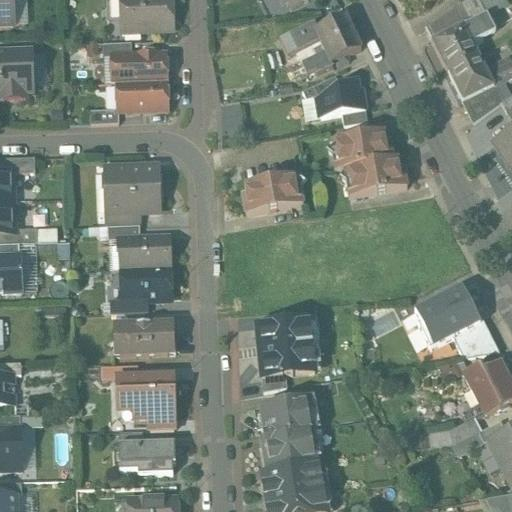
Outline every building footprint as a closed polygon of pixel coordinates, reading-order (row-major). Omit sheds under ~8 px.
[(0,0),(0,28),(13,28),(13,10),(15,10),(15,8),(13,8),(12,0),(0,0)] [(120,0),(122,34),(173,32),(171,0),(120,0)] [(479,0),(466,0),(426,29),(433,43),(487,16),(479,0)] [(487,16),(433,43),(448,73),(478,58),(472,47),(483,41),(480,37),(494,30),(487,16)] [(345,18),(327,27),(324,21),(316,25),(319,31),(311,34),(308,29),(276,44),(284,60),(317,45),(320,51),(353,35),(345,18)] [(353,35),(320,51),(323,57),(302,67),(307,79),(313,76),(314,77),(331,69),(329,66),(336,62),(338,68),(346,64),(343,58),(360,50),(353,35)] [(131,45),(104,46),(104,58),(111,58),(132,58),(131,45)] [(0,54),(0,101),(25,101),(25,95),(32,95),(31,53),(0,54)] [(132,58),(111,58),(112,86),(117,86),(167,84),(166,57),(132,58)] [(478,58),(448,73),(462,103),(492,89),(486,76),(478,58)] [(511,66),(511,64),(486,76),(492,89),(511,79),(511,66)] [(302,67),(289,73),(295,85),(307,79),(302,67)] [(328,129),(368,115),(354,74),(314,88),(328,129)] [(167,84),(118,86),(119,113),(119,115),(167,113),(167,84)] [(484,102),(467,111),(473,124),(489,113),(484,102)] [(119,113),(90,113),(91,126),(119,126),(119,115),(119,113)] [(511,132),(493,146),(511,171),(511,132)] [(383,134),(331,143),(331,148),(328,153),(338,161),(340,171),(345,171),(393,162),(390,145),(385,145),(383,134)] [(34,160),(0,161),(0,172),(2,173),(13,173),(13,176),(35,176),(34,160)] [(393,162),(345,171),(345,175),(341,180),(352,188),(354,199),(407,190),(403,171),(399,171),(397,161),(393,162)] [(157,170),(105,171),(106,189),(111,189),(112,214),(106,214),(107,216),(139,215),(158,214),(157,170)] [(0,172),(0,204),(14,204),(13,176),(13,173),(2,173),(0,172)] [(298,178),(245,187),(247,198),(242,199),(246,218),(303,208),(300,192),(304,187),(299,183),(298,178)] [(0,204),(0,235),(14,235),(14,232),(14,204),(0,204)] [(107,216),(104,216),(105,229),(109,229),(139,228),(139,215),(107,216)] [(139,228),(109,229),(109,241),(120,241),(120,240),(139,239),(139,228)] [(36,231),(14,232),(14,235),(0,235),(1,247),(19,247),(37,246),(36,231)] [(139,239),(120,240),(120,241),(121,257),(128,257),(128,272),(171,271),(171,239),(139,239)] [(19,247),(1,247),(0,246),(0,259),(19,259),(19,247)] [(0,259),(0,295),(20,295),(19,259),(0,259)] [(171,271),(128,272),(128,285),(122,285),(123,304),(123,305),(145,304),(172,304),(171,271)] [(432,346),(474,325),(458,294),(416,315),(432,346)] [(145,304),(123,305),(123,304),(115,304),(116,317),(146,316),(145,304)] [(313,324),(258,330),(259,347),(260,357),(259,357),(262,383),(283,381),(283,380),(285,379),(293,379),(293,377),(315,374),(312,344),(314,344),(313,324)] [(167,327),(119,329),(115,331),(116,358),(173,356),(172,330),(167,327)] [(20,367),(0,367),(0,379),(13,379),(14,379),(21,379),(20,367)] [(511,392),(500,368),(483,376),(480,370),(464,378),(484,420),(511,406),(511,392)] [(0,379),(0,408),(14,408),(14,379),(13,379),(0,379)] [(283,381),(262,383),(263,396),(287,392),(285,379),(283,380),(283,381)] [(174,380),(122,381),(123,396),(117,403),(118,411),(123,415),(134,415),(134,423),(151,423),(175,422),(174,380)] [(335,384),(311,388),(313,401),(315,401),(315,403),(338,399),(335,384)] [(313,401),(259,411),(264,437),(261,438),(263,448),(261,448),(266,476),(318,467),(317,460),(315,403),(315,401),(313,401)] [(20,419),(0,420),(0,432),(20,432),(20,419)] [(175,422),(151,423),(151,435),(175,434),(175,422)] [(476,422),(450,434),(456,446),(477,436),(482,434),(476,422)] [(0,432),(0,474),(21,474),(20,432),(0,432)] [(511,432),(488,445),(511,492),(511,432)] [(450,434),(427,439),(429,451),(450,448),(456,447),(456,446),(450,434)] [(142,435),(119,436),(120,448),(142,447),(142,435)] [(456,446),(456,447),(450,448),(457,462),(484,449),(477,436),(456,446)] [(142,447),(120,448),(120,476),(139,475),(139,479),(173,478),(173,468),(176,468),(175,446),(142,447)] [(266,476),(262,476),(265,490),(262,490),(264,500),(267,500),(268,511),(325,511),(323,496),(325,496),(323,482),(320,483),(318,467),(266,476)] [(21,487),(0,487),(0,499),(16,499),(22,498),(21,487)] [(511,511),(511,497),(485,502),(489,511),(511,511)] [(0,499),(0,511),(16,511),(16,499),(0,499)] [(176,511),(176,502),(128,504),(128,511),(176,511)]
